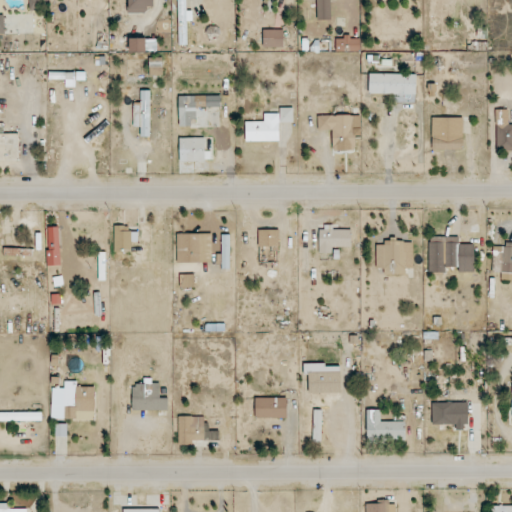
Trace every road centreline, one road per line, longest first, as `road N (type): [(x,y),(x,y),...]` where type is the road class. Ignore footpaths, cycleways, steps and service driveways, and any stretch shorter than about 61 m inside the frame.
road 1 (residential): [(0,475),(511,471)]
road 2 (residential): [(0,193),(511,190)]
